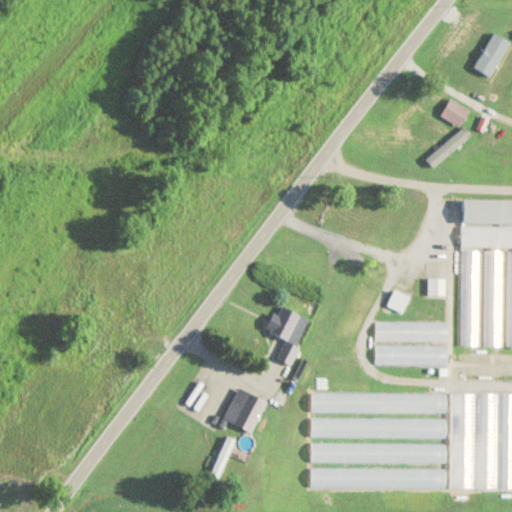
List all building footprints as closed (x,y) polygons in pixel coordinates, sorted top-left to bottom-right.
[(508,44),(491,33),(455,85),(471,97),(508,44)] [(467,109),(446,100),(437,119),(459,128),(467,109)] [(408,135),(428,147),(442,126),(421,113),(408,135)] [(375,222),(383,206),(355,192),(344,214),(342,213),(336,224),(361,237),(370,219),(375,222)] [(461,224),(511,224),(511,202),(461,202),(461,224)] [(511,228),(460,228),(460,248),(511,248),(511,228)] [(458,347),(476,348),(477,251),(459,250),(458,347)] [(482,348),(496,348),(496,279),(500,279),(500,253),(482,253),(482,348)] [(101,301),(113,310),(133,284),(121,275),(101,301)] [(426,280),(426,297),(443,297),(443,280),(426,280)] [(373,288),(361,281),(353,296),(365,303),(373,288)] [(385,307),(400,314),(407,298),(392,291),(385,307)] [(286,365),(309,321),(288,311),(266,355),(286,365)] [(446,342),(446,323),(374,323),(374,342),(446,342)] [(102,332),(90,338),(94,346),(78,354),(87,374),(116,362),(102,332)] [(372,366),(446,366),(446,347),(372,347),(372,366)] [(265,404),(235,389),(220,418),(250,434),(265,404)] [(443,395),(308,394),(308,413),(443,414),(443,395)] [(511,394),(449,394),(448,490),(511,490),(511,394)] [(442,439),(442,420),(308,419),(308,438),(442,439)] [(0,460),(2,460),(2,454),(12,454),(12,430),(0,430),(0,460)] [(308,444),(308,464),(442,465),(442,445),(308,444)] [(443,490),(443,470),(308,469),(308,489),(443,490)]
